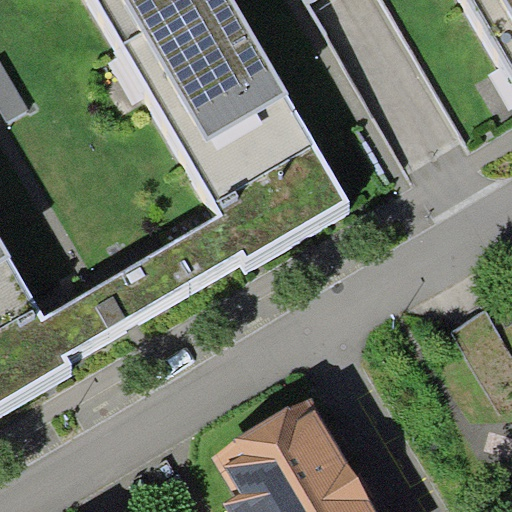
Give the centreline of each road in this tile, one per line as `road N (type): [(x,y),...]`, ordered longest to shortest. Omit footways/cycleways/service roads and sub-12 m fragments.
road 1 (residential): [(311,334),(0,503)]
road 2 (residential): [(511,214),(311,334)]
road 3 (residential): [(311,334),(415,511)]
